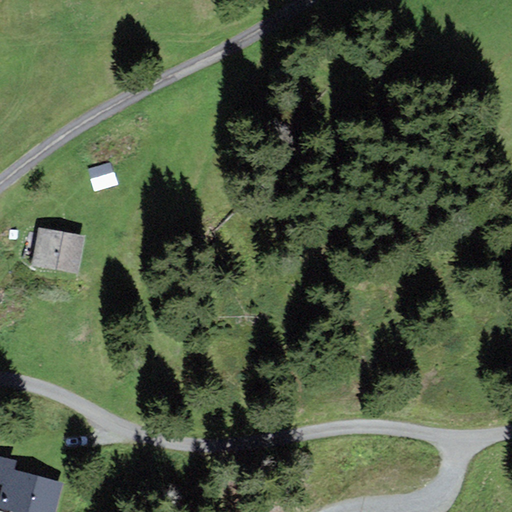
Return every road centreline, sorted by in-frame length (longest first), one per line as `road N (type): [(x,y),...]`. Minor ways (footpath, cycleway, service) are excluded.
road 1 (track): [(0,379),(44,390),(136,436),(197,450),(357,432),(473,439),(511,431)]
road 2 (track): [(307,0),(255,35),(122,98),(0,188)]
road 3 (track): [(473,439),(408,497),(354,511)]
